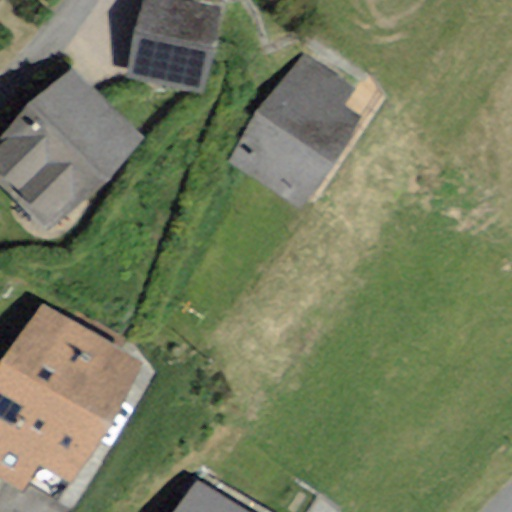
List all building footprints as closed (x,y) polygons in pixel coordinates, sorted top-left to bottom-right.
[(215,9),(176,0),(149,0),(134,71),(198,85),(215,9)] [(345,90),(306,62),(237,159),(301,204),(360,122),(335,104),(345,90)] [(136,143),(78,81),(0,152),(0,165),(51,221),(136,143)] [(129,366),(47,317),(0,396),(0,466),(28,483),(45,454),(69,468),(129,366)] [(242,511),(206,489),(191,511),(242,511)]
